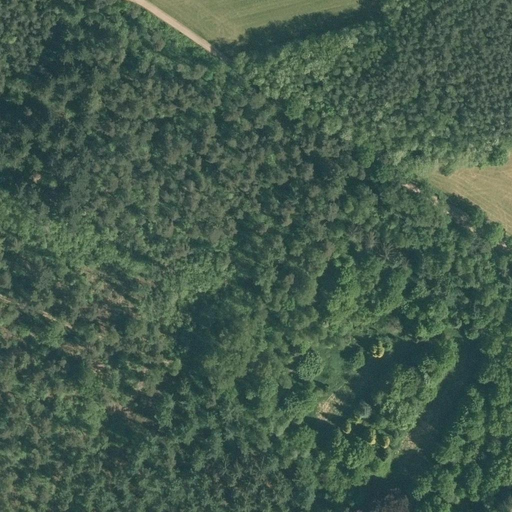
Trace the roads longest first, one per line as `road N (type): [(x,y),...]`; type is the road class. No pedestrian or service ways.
road 1 (track): [(326,126),(136,0)]
road 2 (track): [(511,252),(326,126)]
road 3 (track): [(361,511),(359,461),(307,421)]
